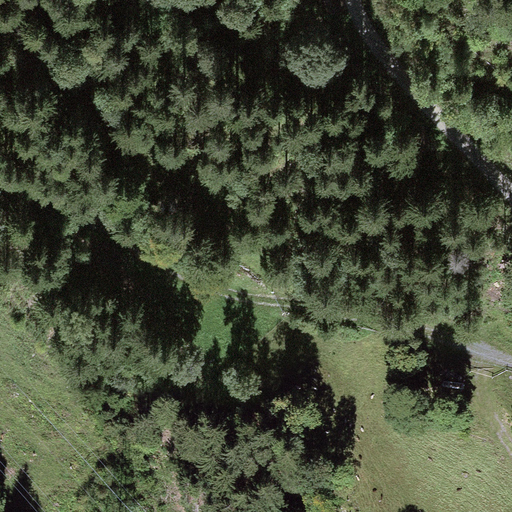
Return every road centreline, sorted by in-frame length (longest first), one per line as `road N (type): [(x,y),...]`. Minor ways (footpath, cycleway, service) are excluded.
road 1 (track): [(291,307),(233,296),(0,175)]
road 2 (track): [(511,361),(418,330),(291,307)]
